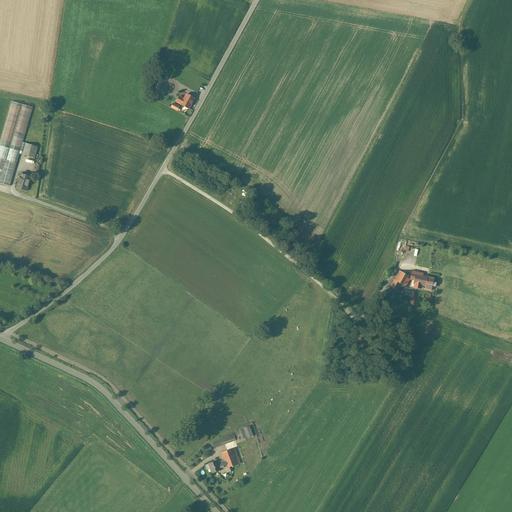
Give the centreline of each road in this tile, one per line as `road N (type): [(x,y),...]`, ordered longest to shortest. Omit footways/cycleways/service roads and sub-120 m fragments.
road 1 (unclassified): [(0,338),(72,285),(123,234),(257,0)]
road 2 (unclassified): [(0,338),(95,384),(215,511)]
